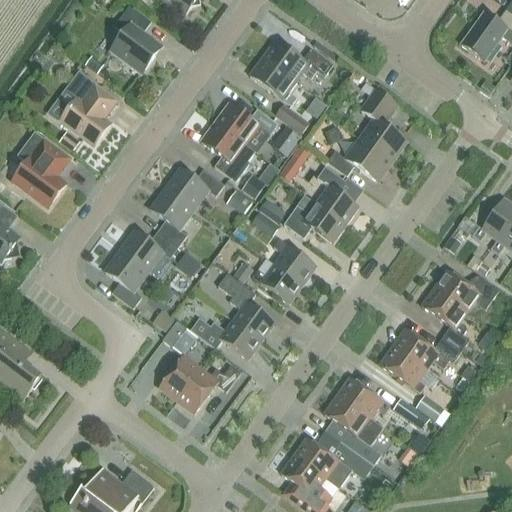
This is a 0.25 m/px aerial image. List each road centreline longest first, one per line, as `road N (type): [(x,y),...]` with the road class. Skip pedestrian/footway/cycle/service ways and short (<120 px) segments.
road 1 (residential): [(92,398),(133,338),(49,274),(254,0)]
road 2 (residential): [(217,495),(480,119)]
road 3 (residential): [(217,495),(92,398)]
road 4 (residential): [(7,511),(92,398)]
